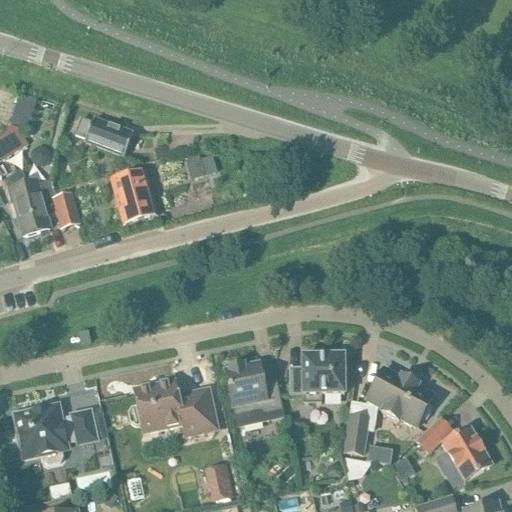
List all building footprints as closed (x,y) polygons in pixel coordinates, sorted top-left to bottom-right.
[(124,160),(133,136),(94,121),(92,125),(82,121),(75,137),(86,142),(85,145),(124,160)] [(0,178),(1,178),(0,177),(0,164),(28,145),(15,127),(10,126),(5,133),(6,134),(0,137),(0,178)] [(156,160),(170,157),(167,146),(154,149),(156,160)] [(200,158),(181,162),(185,181),(204,177),(200,158)] [(145,174),(111,183),(123,228),(158,219),(145,174)] [(48,232),(40,202),(50,199),(46,183),(10,193),(14,207),(16,206),(25,238),(48,232)] [(59,232),(79,227),(70,195),(51,200),(59,232)] [(302,369),(288,370),(289,397),(302,397),(302,405),(321,405),(320,397),(343,396),(343,375),(346,368),(346,362),(343,357),(338,354),(332,354),(326,358),(301,359),(302,369)] [(263,390),(258,366),(243,369),(243,367),(228,370),(229,372),(224,373),(232,410),(234,410),(238,430),(284,420),(277,387),(263,390)] [(383,371),(365,403),(382,411),(380,413),(398,423),(399,421),(415,430),(420,421),(426,421),(431,411),(428,406),(433,397),(416,389),(418,387),(400,377),(399,379),(383,371)] [(131,410),(128,415),(130,425),(135,428),(141,427),(143,436),(182,427),(184,439),(217,432),(208,391),(177,398),(173,384),(133,393),(137,409),(131,410)] [(46,411),(45,408),(32,410),(33,414),(21,416),(16,425),(18,436),(15,437),(18,450),(21,449),(24,461),(43,457),(44,463),(48,468),(60,465),(62,459),(61,453),(67,451),(65,442),(76,439),(78,446),(105,440),(98,412),(72,418),(72,420),(61,423),(57,409),(46,411)] [(349,417),(343,457),(364,460),(370,421),(349,417)] [(439,421),(416,444),(427,455),(440,442),(442,445),(441,445),(463,484),(491,467),(469,429),(452,439),(449,434),(450,433),(439,421)] [(100,504),(110,511),(117,499),(107,493),(100,504)] [(456,511),(452,498),(414,509),(415,511),(456,511)]
